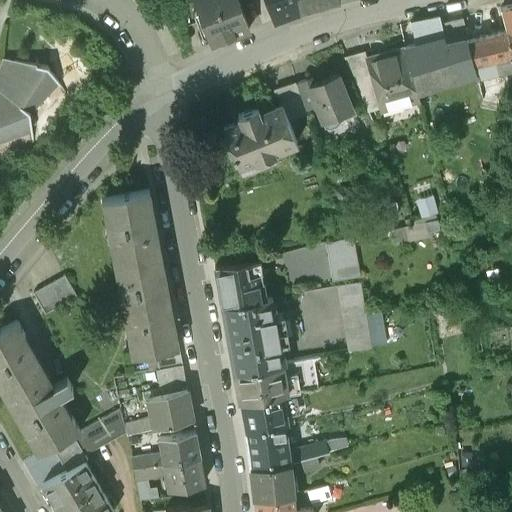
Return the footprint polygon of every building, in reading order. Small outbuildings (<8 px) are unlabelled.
[(195,0),(212,43),(249,29),(237,0),(195,0)] [(267,0),(275,19),(298,10),(296,0),(267,0)] [(296,0),(298,10),(334,0),(296,0)] [(511,4),(500,7),(506,30),(511,50),(511,4)] [(438,16),(409,21),(414,44),(405,46),(416,90),(451,79),(472,73),(463,40),(444,43),(440,23),(438,16)] [(462,17),(440,23),(444,43),(463,40),(468,40),(462,17)] [(511,50),(506,30),(468,40),(474,64),(494,59),(497,72),(511,67),(511,50)] [(364,57),(364,58),(370,82),(378,112),(419,101),(416,90),(405,46),(364,57)] [(363,54),(345,59),(356,86),(370,82),(364,58),(364,57),(363,54)] [(0,140),(30,129),(31,140),(28,146),(29,147),(33,141),(29,111),(30,111),(57,81),(65,93),(66,92),(47,64),(3,58),(2,59),(5,60),(1,68),(0,67),(0,68),(1,69),(0,70),(0,140)] [(338,74),(309,86),(322,119),(351,107),(338,74)] [(295,82),(274,90),(280,105),(282,105),(288,118),(303,112),(295,82)] [(280,105),(259,114),(256,107),(238,114),(241,121),(224,128),(228,137),(226,138),(231,152),(234,151),(239,165),(248,162),(253,172),(277,162),(273,152),(297,142),(288,118),(282,105),(280,105)] [(180,347),(149,188),(102,197),(133,356),(155,352),(180,347)] [(327,198),(311,202),(314,214),(330,209),(327,198)] [(437,217),(425,220),(427,230),(439,228),(437,217)] [(425,220),(390,228),(393,242),(428,234),(427,230),(425,220)] [(359,273),(355,235),(323,238),(328,276),(359,273)] [(258,256),(214,263),(222,304),(265,296),(258,256)] [(64,273),(33,291),(46,312),(77,294),(64,273)] [(360,280),(336,284),(348,350),(372,346),(360,280)] [(265,296),(222,304),(234,370),(234,371),(282,362),(280,347),(281,347),(271,295),(265,296)] [(446,296),(431,298),(433,312),(448,309),(446,296)] [(54,385),(17,319),(0,329),(0,386),(38,454),(80,430),(60,395),(73,387),(67,377),(54,385)] [(180,347),(155,352),(158,368),(183,363),(180,347)] [(282,362),(234,371),(239,400),(283,393),(318,387),(313,356),(282,362)] [(158,368),(156,368),(162,394),(187,386),(183,363),(158,368)] [(162,394),(149,398),(152,417),(155,429),(192,419),(187,386),(162,394)] [(283,393),(239,400),(244,429),(245,429),(284,423),(288,422),(283,393)] [(152,417),(124,424),(127,436),(155,429),(152,417)] [(284,423),(245,429),(250,465),(288,461),(313,454),(327,450),(324,442),(324,441),(287,451),(284,423)] [(194,430),(159,436),(162,451),(152,453),(151,453),(137,455),(139,466),(199,456),(194,430)] [(331,440),(324,442),(327,450),(334,448),(331,440)] [(479,449),(460,452),(462,464),(480,462),(479,449)] [(288,461),(250,465),(254,497),(291,493),(289,473),(316,465),(313,454),(288,461)] [(199,456),(139,466),(142,479),(156,476),(156,475),(166,473),(170,495),(187,492),(186,487),(204,483),(199,456)] [(114,511),(84,461),(42,486),(57,511),(114,511)] [(325,483),(308,488),(311,499),(328,494),(325,483)] [(291,493),(254,497),(255,511),(310,511),(310,508),(293,510),(291,493)]
